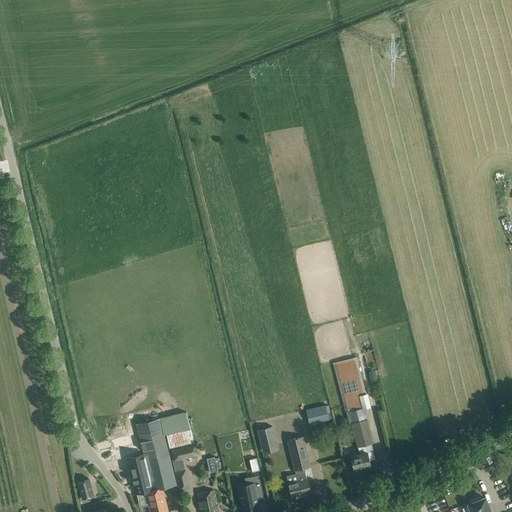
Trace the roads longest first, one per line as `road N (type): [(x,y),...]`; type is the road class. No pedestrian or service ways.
road 1 (unclassified): [(130,511),(75,429),(0,116)]
road 2 (secondary): [(343,511),(511,433)]
